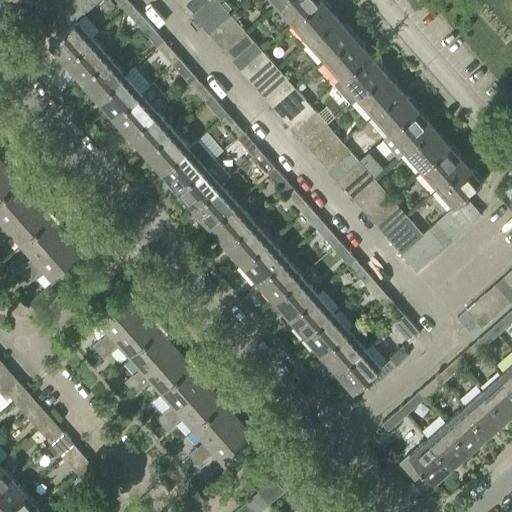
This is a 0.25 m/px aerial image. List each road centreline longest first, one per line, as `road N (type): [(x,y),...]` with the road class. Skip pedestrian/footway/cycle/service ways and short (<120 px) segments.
road 1 (residential): [(388,511),(145,235)]
road 2 (residential): [(145,235),(0,68)]
road 3 (residential): [(511,134),(488,124),(379,0)]
road 4 (residential): [(139,475),(21,345)]
road 5 (residential): [(21,345),(145,235)]
